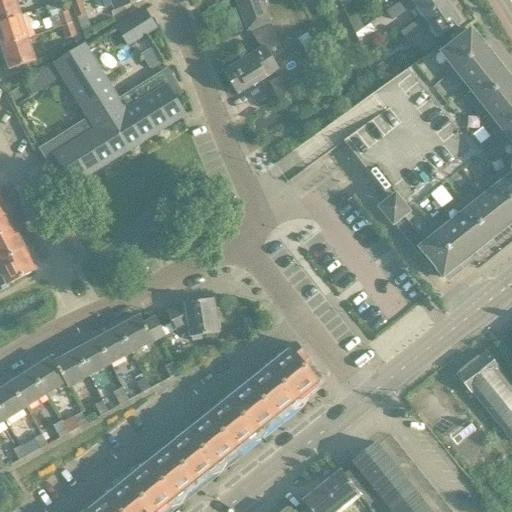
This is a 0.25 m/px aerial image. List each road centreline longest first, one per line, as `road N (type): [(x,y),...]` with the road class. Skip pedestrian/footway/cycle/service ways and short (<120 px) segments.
road 1 (residential): [(247,246),(252,198),(172,0)]
road 2 (tertiary): [(511,269),(364,399)]
road 3 (residential): [(364,399),(247,246)]
road 4 (residential): [(247,246),(75,323)]
road 5 (residential): [(75,323),(0,157)]
road 6 (tertiary): [(364,399),(511,292)]
road 7 (tertiary): [(223,511),(364,399)]
